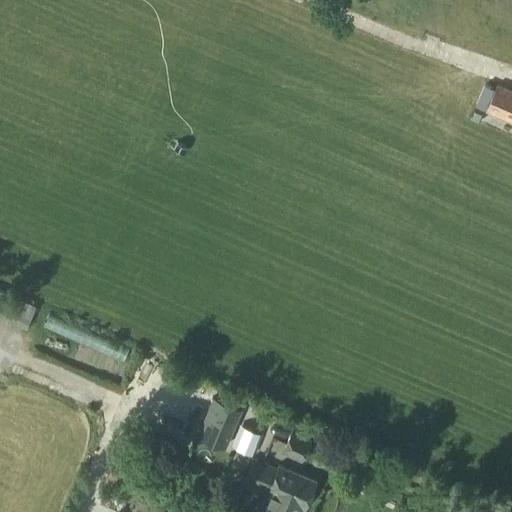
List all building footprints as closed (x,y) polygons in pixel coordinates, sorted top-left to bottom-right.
[(511,89),(496,83),(485,108),(511,119),(511,89)] [(0,298),(0,321),(22,331),(30,311),(0,298)] [(192,387),(196,378),(184,373),(182,372),(179,381),(192,387)] [(241,410),(213,399),(198,435),(225,447),(241,410)] [(290,433),(281,454),(299,462),(308,441),(290,433)] [(252,457),(241,482),(264,492),(259,503),(255,511),(301,511),(303,508),(314,481),(277,465),(277,467),(252,457)] [(103,479),(116,484),(123,468),(110,463),(103,479)]
